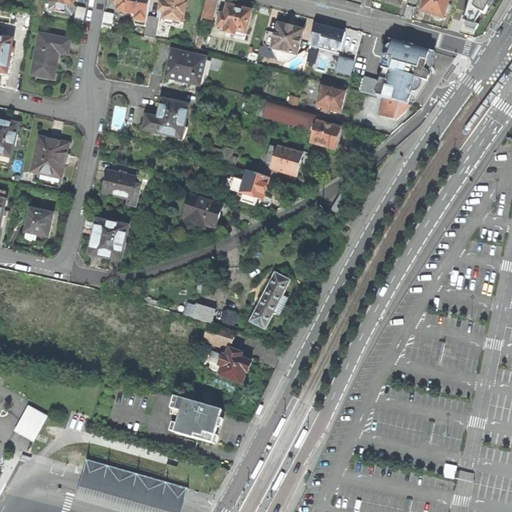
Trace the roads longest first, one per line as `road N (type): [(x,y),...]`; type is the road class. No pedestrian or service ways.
road 1 (secondary): [(490,56),(362,248),(221,511)]
road 2 (residential): [(469,48),(412,125),(319,197),(218,248),(148,272),(65,269)]
road 3 (secondary): [(273,511),(390,282),(511,99)]
road 4 (residential): [(469,48),(281,0)]
road 5 (residential): [(65,269),(93,138),(86,115)]
